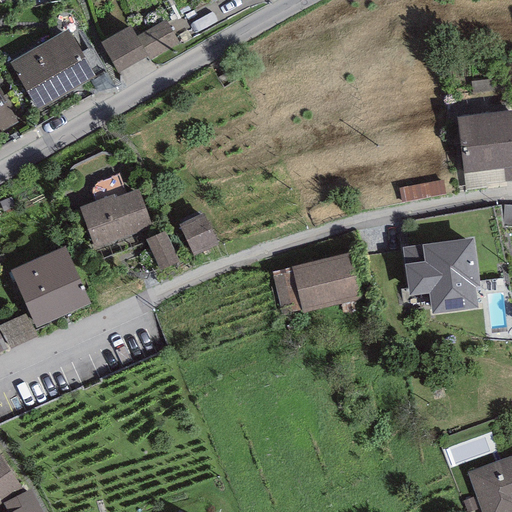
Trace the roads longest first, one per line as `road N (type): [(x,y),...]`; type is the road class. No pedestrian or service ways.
road 1 (residential): [(0,367),(283,246),(435,207),(511,200)]
road 2 (tertiary): [(0,171),(302,0)]
